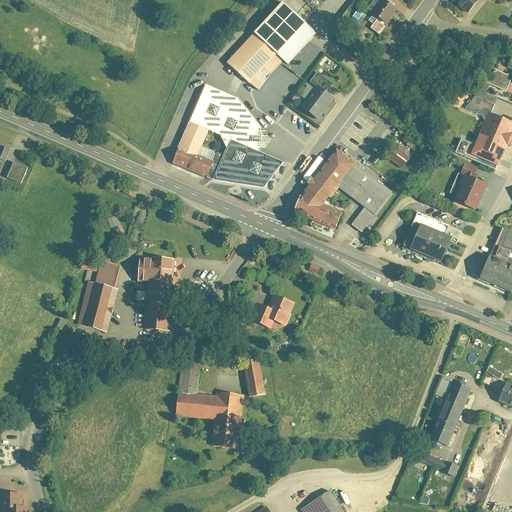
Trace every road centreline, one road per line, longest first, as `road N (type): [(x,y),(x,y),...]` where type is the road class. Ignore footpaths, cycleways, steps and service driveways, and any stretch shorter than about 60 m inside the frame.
road 1 (tertiary): [(31,472),(37,431),(61,398),(174,339),(248,243)]
road 2 (secondary): [(264,225),(0,110)]
road 3 (tertiary): [(264,225),(417,15)]
road 4 (track): [(142,172),(191,64),(247,0)]
road 5 (secondary): [(449,303),(264,225)]
road 6 (residential): [(449,303),(511,180)]
